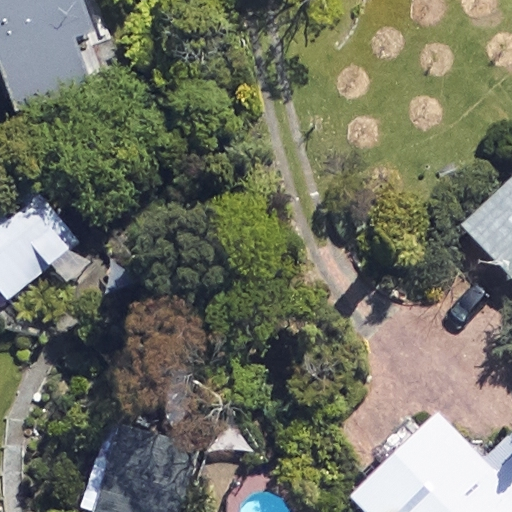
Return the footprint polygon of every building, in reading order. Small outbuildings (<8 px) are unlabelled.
[(0,0),(0,89),(10,119),(85,92),(67,42),(83,36),(70,0),(0,0)] [(511,176),(457,231),(511,287),(511,176)] [(93,261),(26,189),(0,212),(0,326),(10,337),(93,261)] [(511,511),(511,464),(493,483),(429,415),(343,497),(356,511),(511,511)] [(175,511),(188,469),(109,445),(89,511),(175,511)]
